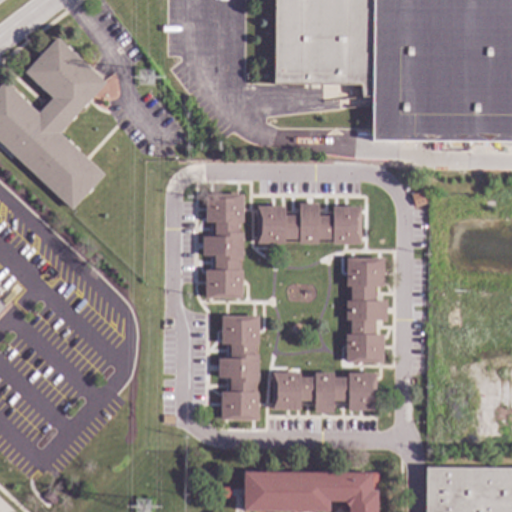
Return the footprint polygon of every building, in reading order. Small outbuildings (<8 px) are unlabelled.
[(511,0),(511,141),(370,140),(371,95),(361,97),(359,85),(273,84),(273,0),(511,0)] [(104,83),(58,133),(103,175),(70,210),(0,144),(0,84),(3,81),(37,113),(51,98),(23,72),(56,37),(104,83)] [(425,202),(413,205),(411,196),(423,193),(425,202)] [(241,222),(237,222),(236,232),(241,232),(241,259),(236,259),(236,270),(240,270),(240,299),(203,298),(203,270),(212,270),(212,255),(200,255),(201,237),(213,237),(213,222),(203,222),(204,194),(241,194),(241,222)] [(317,215),(331,216),(331,207),(359,207),(359,244),(330,244),(330,240),(316,240),(316,244),(297,244),(297,239),(283,239),(283,243),(255,243),(255,206),(283,206),(282,216),(297,216),(298,204),(317,204),(317,215)] [(382,286),(372,286),(372,301),(384,302),(384,320),(372,320),(372,335),(381,335),(381,363),(344,363),(344,334),(349,335),(349,320),(344,320),(344,300),(349,301),(349,287),(344,287),(345,259),(382,259),(382,286)] [(256,344),(251,344),(251,353),(256,354),(256,381),(252,381),(252,392),(256,392),(256,420),(219,420),(219,392),(228,392),(228,377),(216,377),(216,358),(228,358),(229,344),(219,344),(219,316),(257,316),(256,344)] [(374,411),(346,410),(346,401),(332,401),(331,413),(312,413),(313,401),(298,401),(297,410),(270,410),(270,372),(298,372),(298,377),(312,377),(312,373),(332,373),(332,377),(346,377),(346,373),(374,374),(374,411)] [(173,415),(172,424),(160,423),(161,415),(173,415)] [(511,511),(424,511),(424,467),(511,467),(511,511)] [(369,491),(376,491),(375,511),(347,511),(347,502),(328,502),(328,511),(241,511),(242,472),(370,473),(369,491)] [(231,497),(221,497),(221,486),(231,486),(231,497)] [(57,499),(51,505),(44,497),(49,492),(57,499)]
